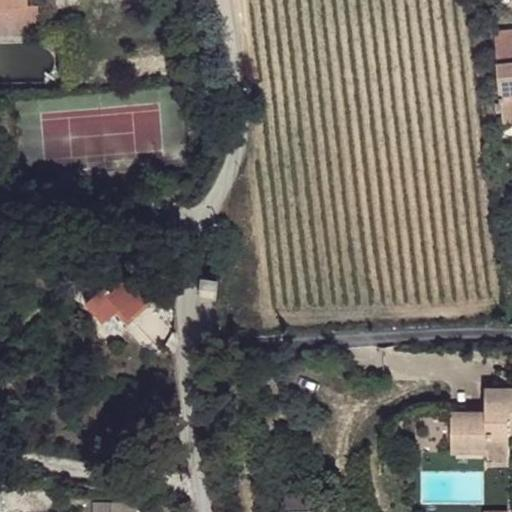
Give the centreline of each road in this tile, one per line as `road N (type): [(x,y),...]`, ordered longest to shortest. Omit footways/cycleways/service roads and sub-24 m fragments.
road 1 (residential): [(200,482),(187,361),(197,216),(222,191),(247,106),(223,0)]
road 2 (track): [(189,343),(511,333)]
road 3 (residential): [(0,458),(200,482)]
